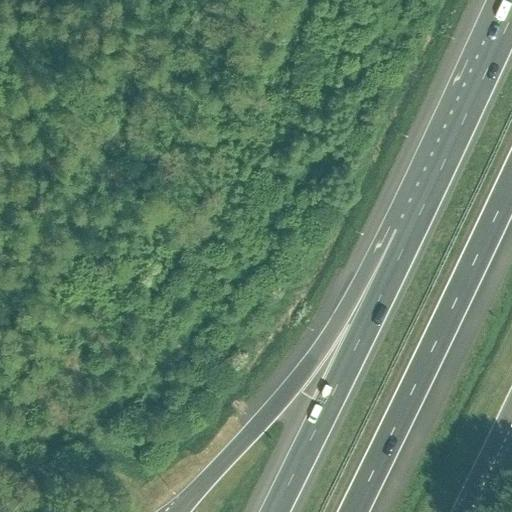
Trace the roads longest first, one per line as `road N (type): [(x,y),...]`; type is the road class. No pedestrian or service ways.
road 1 (motorway): [(432,186),(388,227),(331,332),(284,394),(177,511)]
road 2 (motorway): [(350,511),(511,176)]
road 3 (motorway): [(432,186),(274,511)]
road 4 (motorway): [(511,12),(432,186)]
